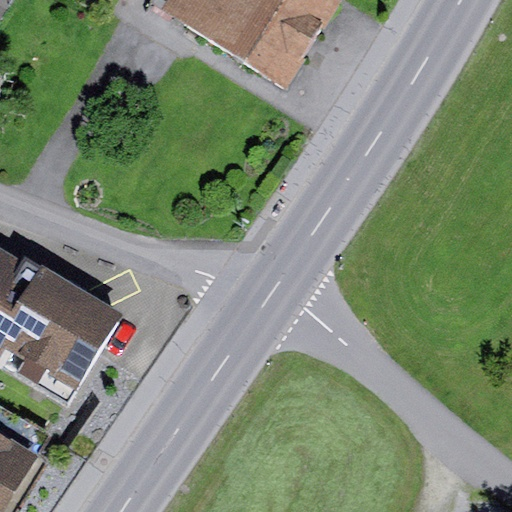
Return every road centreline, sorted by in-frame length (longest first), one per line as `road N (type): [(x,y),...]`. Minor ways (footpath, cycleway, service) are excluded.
road 1 (secondary): [(447,0),(272,278)]
road 2 (residential): [(511,476),(402,404),(347,334),(272,278)]
road 3 (track): [(272,278),(97,245),(0,206)]
road 4 (secondary): [(272,278),(114,511)]
